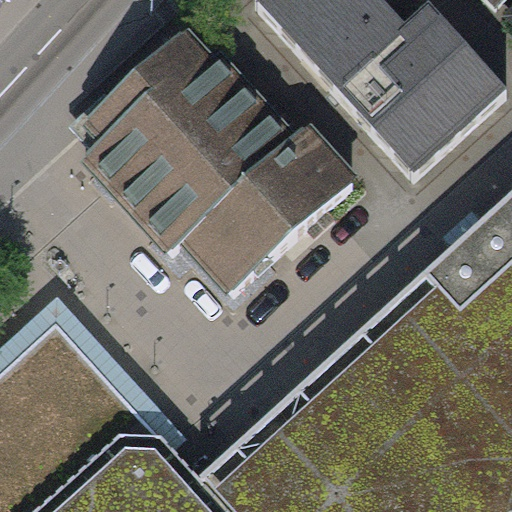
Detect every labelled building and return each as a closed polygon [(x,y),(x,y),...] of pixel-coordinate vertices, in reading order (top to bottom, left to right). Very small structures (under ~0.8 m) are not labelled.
[(377,0),(266,0),(256,9),(413,191),(511,105),(511,97),(441,15),(412,40),(377,0)] [(511,0),(464,0),(494,28),(511,8),(511,0)] [(161,59),(64,146),(169,262),(176,256),(290,154),(186,38),(161,59)] [(290,154),(176,256),(227,314),(359,197),(307,139),(290,154)] [(511,511),(511,211),(462,256),(203,496),(43,322),(8,355),(0,362),(0,511),(511,511)]
